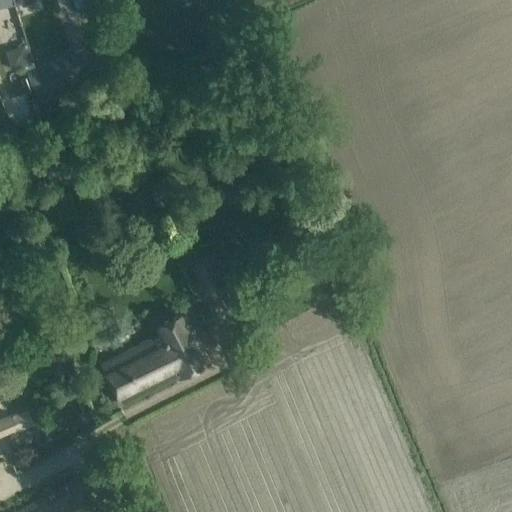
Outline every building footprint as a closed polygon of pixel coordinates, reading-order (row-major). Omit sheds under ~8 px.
[(40,104),(114,77),(101,44),(28,71),(40,104)] [(22,103),(34,98),(24,72),(11,77),(22,103)] [(0,122),(10,119),(0,95),(0,122)] [(18,248),(40,239),(31,217),(8,226),(18,248)] [(205,292),(227,281),(213,255),(192,266),(205,292)] [(210,361),(201,343),(185,312),(158,325),(162,333),(101,363),(123,405),(210,361)] [(6,419),(0,421),(0,436),(3,436),(14,431),(15,433),(35,425),(28,409),(13,416),(6,419)] [(102,511),(83,475),(15,511),(102,511)]
